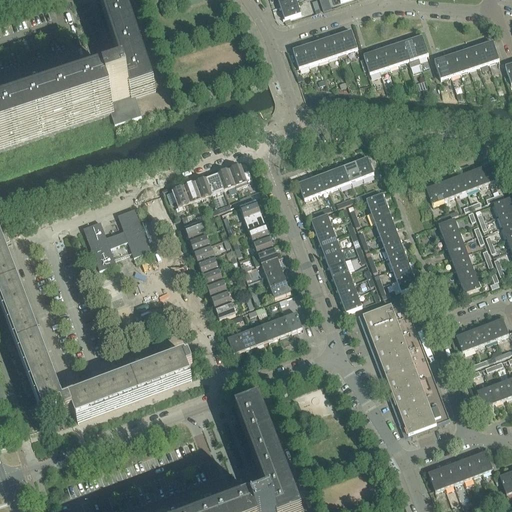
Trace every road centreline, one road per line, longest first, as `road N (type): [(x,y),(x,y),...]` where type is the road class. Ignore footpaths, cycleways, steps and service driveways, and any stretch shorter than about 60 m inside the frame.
road 1 (residential): [(227,398),(205,340),(65,390),(13,246),(258,143)]
road 2 (residential): [(337,355),(258,143)]
road 3 (residential): [(511,147),(299,127)]
road 4 (residential): [(511,309),(497,306),(433,331),(470,438)]
road 5 (residential): [(4,480),(188,413)]
road 6 (residential): [(0,111),(82,83),(54,0)]
road 7 (unknown): [(260,385),(306,511)]
road 8 (residential): [(405,462),(337,355)]
road 9 (residential): [(270,45),(389,5)]
